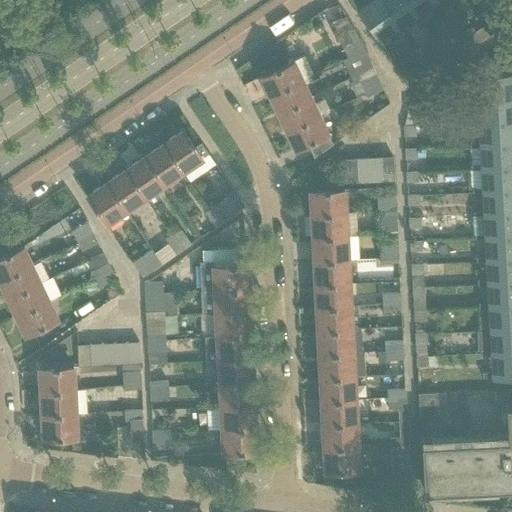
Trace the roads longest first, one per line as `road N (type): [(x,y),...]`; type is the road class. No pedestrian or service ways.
road 1 (residential): [(197,73),(270,193),(283,511)]
road 2 (secondary): [(0,169),(248,0)]
road 3 (residential): [(250,511),(0,480)]
road 4 (residential): [(0,207),(197,73)]
road 5 (secondary): [(130,0),(0,88)]
road 6 (residential): [(197,73),(303,0)]
